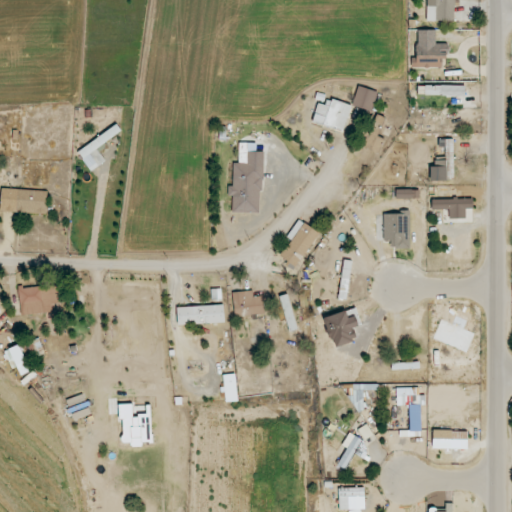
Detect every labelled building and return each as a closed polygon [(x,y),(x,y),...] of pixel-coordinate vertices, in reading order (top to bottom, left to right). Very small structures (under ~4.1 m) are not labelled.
[(427,4),(427,20),(455,21),(454,0),(435,0),(435,4),(427,4)] [(446,68),(446,44),(416,43),(415,56),(412,56),(411,67),(446,68)] [(418,85),(418,95),(465,96),(465,86),(418,85)] [(351,106),(328,99),(325,105),(318,103),(312,122),(343,132),(351,106)] [(386,118),(375,113),(361,146),(378,154),(385,139),(378,136),(386,118)] [(78,152),(91,171),(106,161),(97,148),(121,131),(117,124),(78,152)] [(453,139),(438,139),(439,147),(445,147),(445,160),(431,160),(432,180),(454,180),(453,139)] [(261,213),(263,152),(256,151),(256,143),(239,143),(239,163),(233,163),(232,186),(228,186),(228,196),(233,196),(232,212),(261,213)] [(48,190),(1,189),(0,212),(47,213),(48,190)] [(419,190),(396,190),(396,198),(419,199),(419,190)] [(432,210),(449,210),(449,219),(466,219),(466,209),(473,209),(473,198),(431,199),(432,210)] [(383,240),(391,240),(391,248),(409,248),(410,213),(384,212),(383,240)] [(287,237),(291,240),(280,256),(296,267),(319,233),(299,219),(287,237)] [(351,263),(335,261),(332,296),(348,297),(351,263)] [(18,287),(21,315),(58,312),(55,284),(18,287)] [(276,291),(289,336),(298,333),(285,289),(276,291)] [(235,319),(264,316),(263,296),(253,297),(253,290),(232,292),(235,319)] [(224,305),(177,307),(178,325),(225,323),(224,305)] [(333,348),(357,340),(353,328),(360,326),(354,308),(324,318),(333,348)] [(5,351),(12,369),(17,367),(21,375),(31,371),(20,345),(5,351)] [(224,375),(225,402),(237,401),(236,374),(224,375)] [(364,410),(362,384),(353,385),(355,411),(364,410)] [(120,404),(122,443),(131,442),(131,447),(142,447),(141,443),(152,442),(151,415),(133,415),(133,404),(120,404)] [(432,448),(467,449),(468,431),(433,430),(432,448)] [(339,466),(346,469),(352,452),(363,457),(369,443),(348,435),(343,446),(346,447),(339,466)] [(339,489),(339,510),(349,510),(348,496),(364,496),(364,488),(339,489)]
